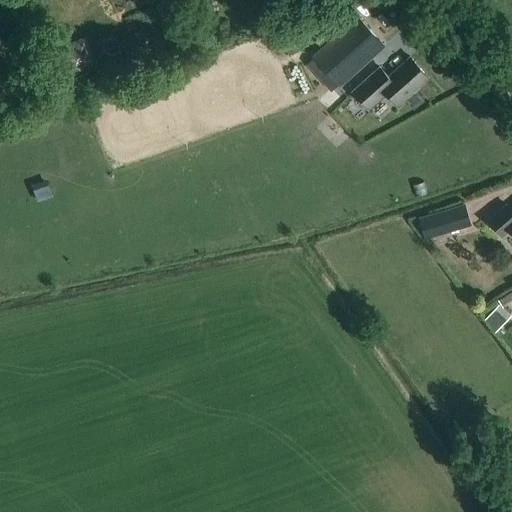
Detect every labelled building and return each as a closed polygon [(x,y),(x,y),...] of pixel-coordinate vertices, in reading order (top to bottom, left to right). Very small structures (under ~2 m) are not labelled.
[(163,16),(181,9),(177,0),(168,0),(158,4),(163,16)] [(358,15),(313,56),(340,86),(385,46),(358,15)] [(99,63),(86,35),(60,47),(73,75),(99,63)] [(296,43),(285,47),(289,55),(299,51),(296,43)] [(389,75),(381,66),(354,90),(370,108),(387,92),(399,104),(430,76),(411,55),(389,75)] [(50,174),(38,178),(42,192),(55,189),(50,174)] [(465,204),(420,217),(425,234),(426,238),(471,224),(465,204)] [(511,229),(511,210),(507,204),(489,220),(502,236),(511,228),(511,229)] [(496,326),(511,319),(511,308),(508,298),(488,306),(496,326)]
